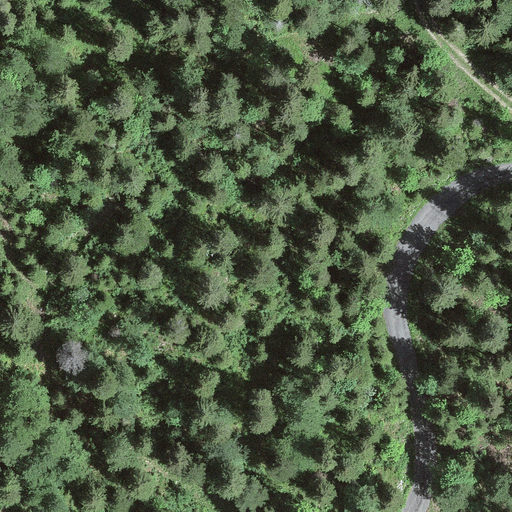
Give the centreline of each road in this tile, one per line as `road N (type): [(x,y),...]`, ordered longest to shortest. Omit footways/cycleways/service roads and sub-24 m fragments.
road 1 (track): [(511,171),(444,201),(397,275),(400,334),(427,453),(412,511)]
road 2 (track): [(415,0),(454,52),(511,105)]
